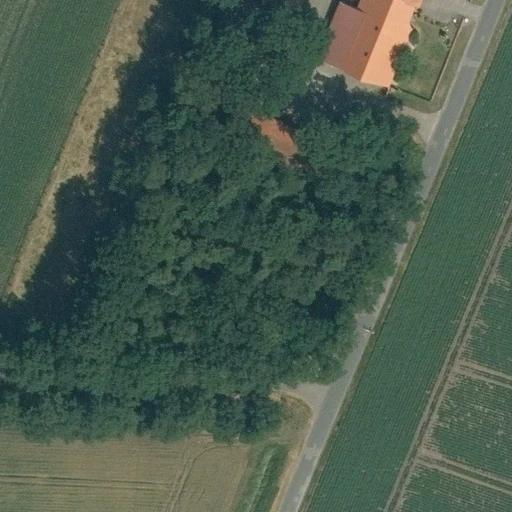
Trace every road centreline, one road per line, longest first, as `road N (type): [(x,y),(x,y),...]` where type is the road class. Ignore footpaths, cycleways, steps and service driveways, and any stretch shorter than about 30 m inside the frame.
road 1 (tertiary): [(495,0),(338,388)]
road 2 (unclassified): [(0,372),(338,388)]
road 3 (tertiary): [(338,388),(286,511)]
